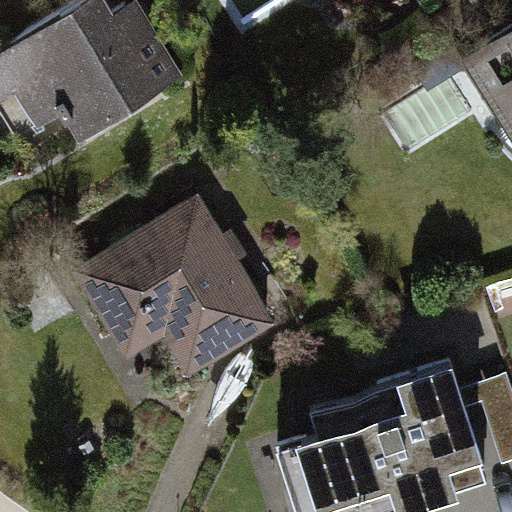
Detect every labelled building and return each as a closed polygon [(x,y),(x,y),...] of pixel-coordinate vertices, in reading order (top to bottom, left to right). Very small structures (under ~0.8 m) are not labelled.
[(129,10),(9,69),(55,161),(175,103),(129,10)] [(511,25),(465,57),(511,127),(511,25)] [(190,204),(75,283),(167,417),(282,338),(190,204)] [(472,385),(506,380),(498,329),(464,334),(472,385)] [(437,374),(304,418),(331,511),(433,511),(474,499),(437,374)] [(511,400),(484,405),(492,456),(511,452),(511,400)]
